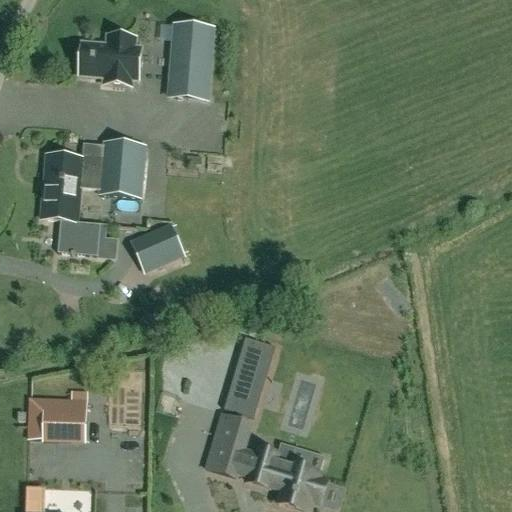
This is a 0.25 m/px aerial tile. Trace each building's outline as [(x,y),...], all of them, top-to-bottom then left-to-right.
[(175,28),(173,44),(169,101),(207,103),(213,32),(175,28)] [(138,84),(139,72),(141,51),(135,50),(136,41),(108,38),(107,48),(82,46),(79,79),(104,81),(103,88),(132,90),(132,84),(138,84)] [(48,159),(45,194),(62,195),(63,184),(81,186),(80,192),(100,194),(100,198),(141,202),(146,149),(104,146),(103,166),(82,164),(83,162),(48,159)] [(77,226),(80,192),(81,186),(63,184),(62,195),(45,194),(43,223),(62,225),(59,257),(72,258),(72,259),(76,260),(76,258),(99,260),(101,229),(102,229),(102,228),(77,226)] [(183,259),(170,230),(133,245),(146,275),(183,259)] [(245,342),(224,413),(254,422),(275,351),(245,342)] [(154,391),(154,382),(132,383),(132,392),(154,391)] [(86,444),(87,404),(30,402),(29,443),(86,444)] [(291,468),(296,451),(281,446),(277,458),(256,452),(255,455),(245,452),(252,427),(222,418),(206,472),(236,481),(237,477),(248,480),(246,484),(269,491),(270,490),(281,494),(277,506),(297,511),(309,511),(312,504),(320,506),(327,484),(319,482),(320,477),(291,468)] [(108,511),(153,511),(153,459),(108,459),(108,511)]
